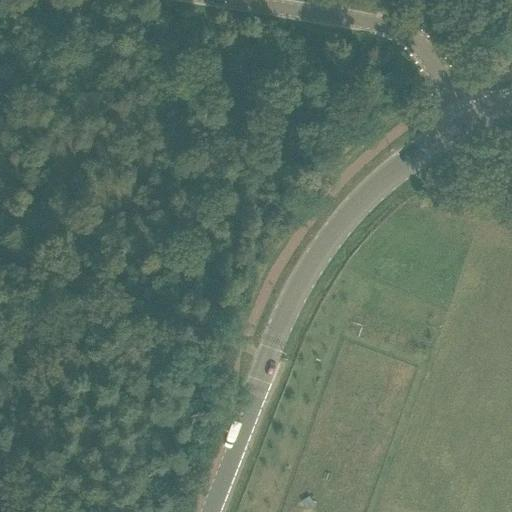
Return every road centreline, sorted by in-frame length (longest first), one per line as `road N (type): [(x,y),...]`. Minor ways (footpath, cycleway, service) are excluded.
road 1 (tertiary): [(208,511),(270,357),(356,207),(467,127)]
road 2 (tertiary): [(467,127),(406,33),(239,0)]
